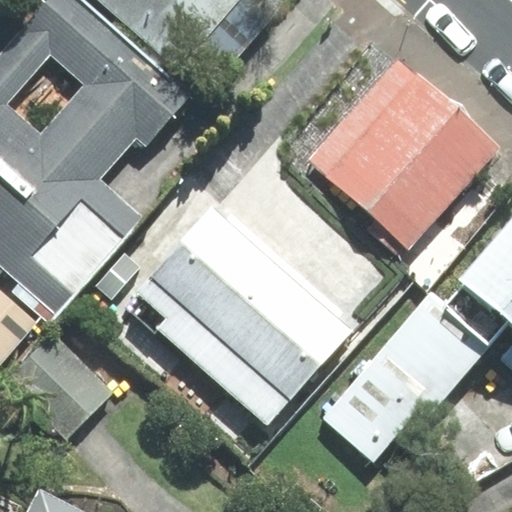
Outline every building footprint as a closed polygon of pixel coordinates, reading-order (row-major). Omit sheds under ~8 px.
[(149,219),(104,180),(138,142),(148,151),(194,99),(82,0),(48,0),(0,54),(0,264),(61,318),(149,219)] [(95,0),(179,74),(245,0),(95,0)] [(504,151),(402,62),(310,167),(377,225),(371,232),(399,256),(406,249),(413,256),(504,151)] [(273,430),(356,335),(198,198),(173,227),(182,235),(124,302),(273,430)] [(470,327),(433,294),(325,420),(377,464),(436,396),(444,403),(509,328),(511,330),(511,350),(503,362),(511,369),(511,222),(458,285),(486,308),(470,327)] [(395,275),(375,256),(346,286),(366,305),(395,275)] [(0,369),(40,325),(0,289),(0,369)] [(116,394),(56,336),(8,386),(68,443),(116,394)] [(83,511),(43,490),(30,511),(83,511)]
